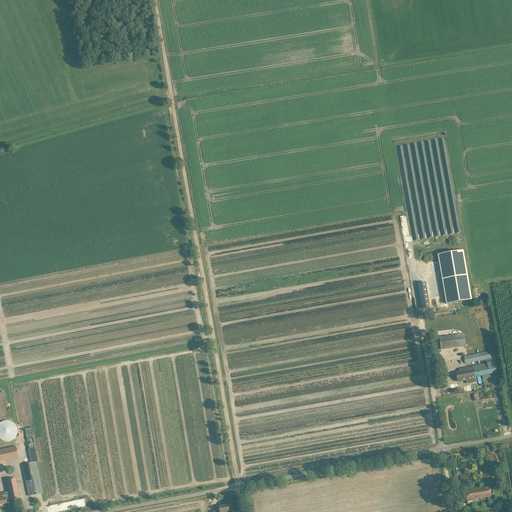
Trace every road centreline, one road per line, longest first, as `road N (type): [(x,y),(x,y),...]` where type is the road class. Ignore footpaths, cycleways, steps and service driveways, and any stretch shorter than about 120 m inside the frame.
road 1 (track): [(154,0),(237,486)]
road 2 (unclassified): [(101,511),(441,450)]
